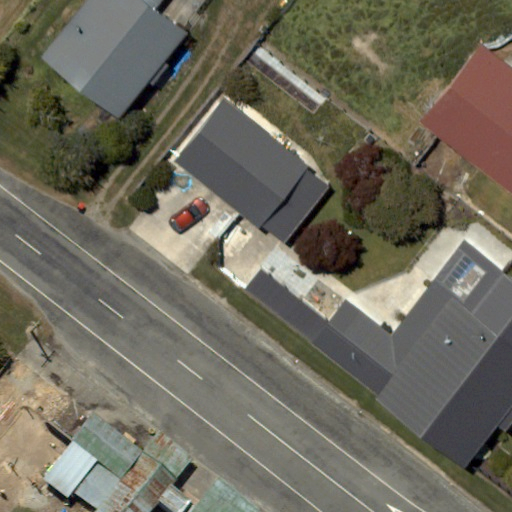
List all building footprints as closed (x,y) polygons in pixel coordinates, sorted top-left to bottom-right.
[(92,0),(42,67),(126,129),(195,36),(160,10),(167,0),(92,0)] [(511,76),(488,58),(427,138),(511,203),(511,76)] [(472,289),(511,233),(463,199),(423,255),(472,289)] [(205,218),(184,246),(240,288),(261,260),(205,218)] [(303,358),(458,466),(511,390),(511,346),(427,287),(393,336),(342,301),(303,358)] [(150,511),(182,469),(102,410),(43,489),(74,511),(150,511)] [(233,511),(207,493),(199,504),(192,511),(233,511)]
